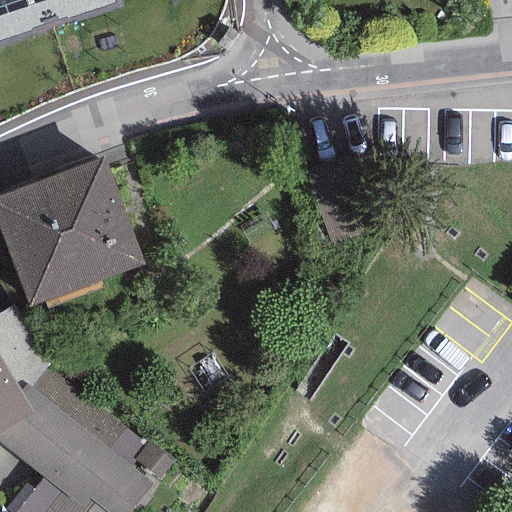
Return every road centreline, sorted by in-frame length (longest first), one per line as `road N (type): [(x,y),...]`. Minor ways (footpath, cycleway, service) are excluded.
road 1 (residential): [(0,163),(177,99),(282,77)]
road 2 (residential): [(282,77),(511,54)]
